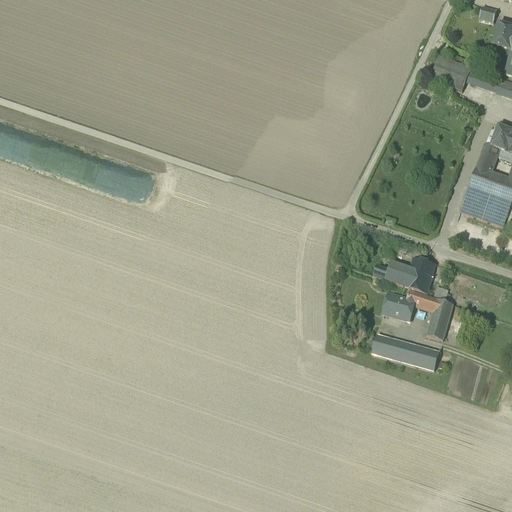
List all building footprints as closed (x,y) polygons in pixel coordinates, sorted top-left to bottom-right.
[(479,23),(493,26),(496,13),(482,10),(479,23)] [(511,30),(498,27),(492,50),(508,54),(511,55),(511,30)] [(511,55),(508,54),(503,77),(511,79),(511,55)] [(452,65),(439,59),(430,83),(462,95),(466,84),(471,72),(459,67),(460,64),(454,61),(452,65)] [(499,81),(471,71),(471,72),(466,84),(495,94),(499,81)] [(506,84),(499,81),(495,94),(501,96),(502,94),(506,84)] [(511,85),(506,84),(502,94),(511,97),(511,85)] [(365,127),(374,109),(370,107),(369,108),(361,104),(353,121),(365,127)] [(511,134),(498,129),(491,149),(490,150),(499,153),(506,156),(511,140),(511,134)] [(491,149),(485,147),(482,156),(496,161),(499,153),(490,150),(491,149)] [(494,168),(479,163),(476,170),(491,176),(494,168)] [(491,176),(476,170),(468,193),(511,208),(511,205),(511,183),(510,183),(491,176)] [(511,208),(468,193),(460,215),(503,231),(511,208)] [(435,267),(413,261),(410,272),(409,273),(410,274),(409,278),(419,281),(420,278),(432,281),(435,267)] [(419,281),(409,278),(410,274),(409,273),(410,272),(391,265),(389,272),(377,268),(373,279),(404,290),(435,300),(437,290),(430,288),(432,281),(420,278),(419,281)] [(444,292),(437,290),(435,300),(441,302),(444,292)] [(453,308),(410,293),(407,303),(414,305),(413,308),(414,308),(433,315),(426,339),(443,344),(453,308)] [(407,303),(388,298),(383,318),(409,325),(414,308),(413,308),(414,305),(407,303)] [(413,350),(377,339),(372,357),(408,367),(413,350)] [(439,357),(413,350),(408,367),(434,374),(439,357)]
